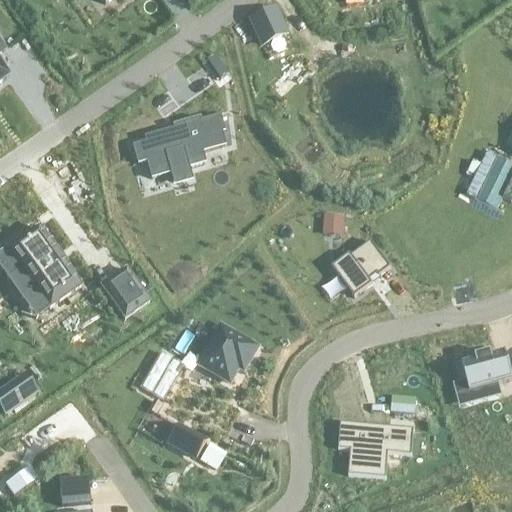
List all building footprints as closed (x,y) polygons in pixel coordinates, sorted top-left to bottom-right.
[(275,13),(253,24),(264,48),(265,47),(286,37),(287,37),(275,13)] [(147,144),(133,148),(138,164),(146,162),(151,179),(170,174),(172,182),(174,182),(173,180),(187,176),(188,178),(189,178),(187,170),(203,166),(201,155),(224,149),(220,135),(223,135),(220,121),(228,119),(227,118),(199,125),(198,122),(200,122),(199,121),(174,128),(174,129),(175,128),(176,131),(145,140),(145,141),(146,140),(147,144)] [(343,219),(324,217),(323,233),(342,235),(343,219)] [(0,257),(0,269),(8,281),(21,271),(49,311),(79,290),(38,231),(0,257)] [(350,257),(332,270),(354,301),(372,287),(370,283),(377,278),(379,280),(391,271),(371,244),(351,259),(350,257)] [(101,289),(124,322),(149,305),(126,272),(101,289)] [(222,329),(200,367),(230,385),(239,370),(244,373),(257,350),(222,329)] [(476,363),(462,367),(470,395),(511,383),(511,380),(505,356),(491,359),(491,357),(475,361),(476,363)] [(3,392),(0,393),(0,411),(5,418),(16,410),(3,392)] [(154,403),(149,413),(155,417),(161,407),(154,403)] [(391,406),(390,418),(414,420),(415,408),(391,406)] [(341,426),(338,452),(351,453),(348,479),(386,482),(388,457),(412,459),(414,432),(341,426)] [(179,428),(169,445),(196,461),(206,444),(179,428)] [(87,482),(59,484),(61,509),(89,506),(87,482)]
